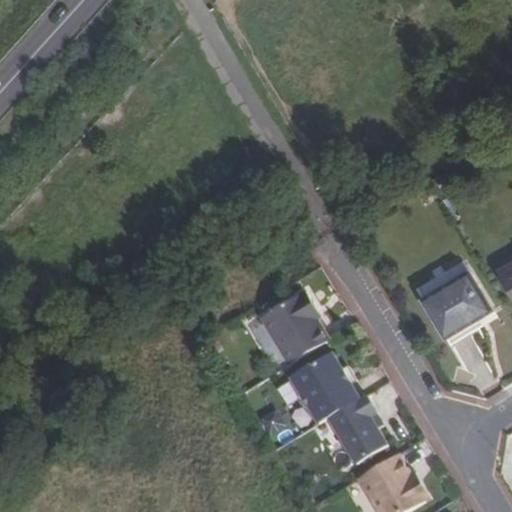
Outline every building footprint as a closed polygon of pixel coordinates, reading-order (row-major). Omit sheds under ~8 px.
[(511,261),(499,269),(511,290),(511,261)] [(492,308),(470,270),(423,299),(446,336),(492,308)] [(263,319),(292,366),(331,342),(318,321),(314,313),(318,310),(307,293),(263,319)] [(323,319),(318,310),(314,313),(318,321),(323,319)] [(331,420),(361,402),(352,385),(344,372),(334,355),(293,380),(321,427),(331,420)] [(352,385),(357,382),(349,369),(344,372),(352,385)] [(378,415),(368,397),(361,402),(331,420),(359,467),(389,448),(372,419),(377,416),(378,415)] [(379,431),(384,428),(377,416),(372,419),(379,431)] [(412,477),(400,456),(360,480),(379,511),(411,511),(432,499),(421,482),(417,485),(412,477)] [(417,485),(421,482),(417,474),(412,477),(417,485)]
